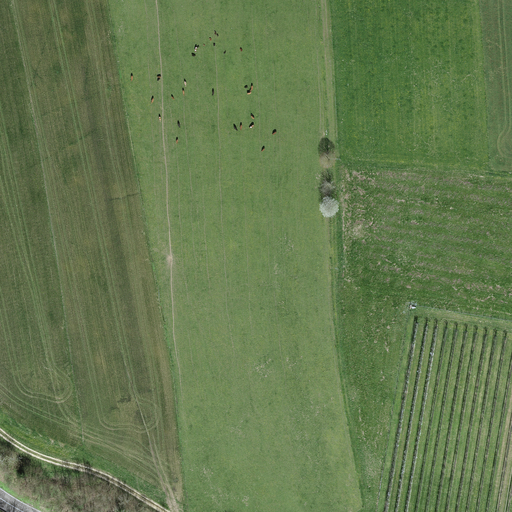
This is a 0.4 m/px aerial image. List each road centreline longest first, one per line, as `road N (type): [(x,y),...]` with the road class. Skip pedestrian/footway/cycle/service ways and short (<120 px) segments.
road 1 (track): [(322,0),(338,313),(366,511)]
road 2 (track): [(0,435),(161,511)]
